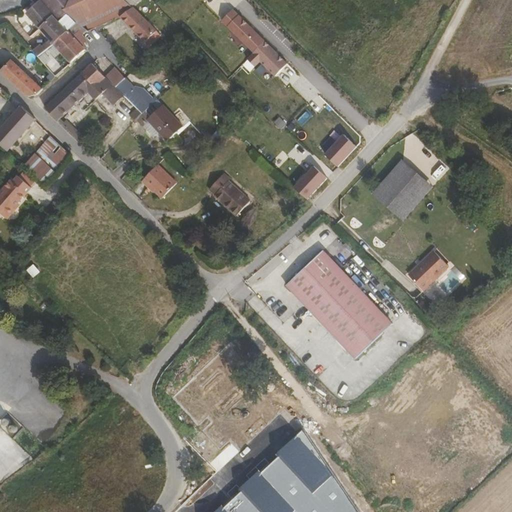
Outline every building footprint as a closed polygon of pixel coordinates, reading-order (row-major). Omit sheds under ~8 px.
[(42,28),(55,16),(39,0),(37,3),(27,12),(42,28)] [(66,13),(80,0),(39,0),(55,16),(59,19),(66,13)] [(84,33),(127,3),(124,0),(80,0),(66,13),(68,16),(76,24),(83,32),(84,33)] [(281,0),(320,38),(331,26),(327,22),(342,7),(341,7),(348,0),(281,0)] [(158,34),(130,5),(119,13),(133,27),(145,40),(149,43),(152,40),(158,34)] [(237,54),(254,37),(232,15),(215,32),(237,54)] [(61,22),(59,19),(55,16),(42,28),(53,39),(56,41),(69,30),(61,22)] [(76,24),(68,16),(61,22),(69,30),(76,24)] [(38,31),(29,22),(24,27),(33,36),(38,31)] [(72,60),(86,46),(81,41),(85,37),(82,33),(83,32),(76,24),(69,30),(56,41),(55,42),(72,60)] [(145,40),(133,27),(127,33),(140,45),(145,40)] [(55,42),(56,41),(53,39),(45,46),(43,45),(36,51),(40,55),(55,42)] [(44,88),(15,59),(3,71),(29,97),(38,95),(44,88)] [(96,84),(107,73),(106,71),(93,59),(82,70),(96,84)] [(124,72),(115,62),(106,71),(107,73),(115,81),(124,72)] [(90,90),(96,84),(82,70),(48,105),(50,106),(48,108),(59,120),(90,90)] [(115,81),(107,73),(96,84),(90,90),(97,97),(105,89),(116,101),(125,93),(123,90),(115,81)] [(149,101),(131,82),(127,86),(145,104),(149,101)] [(145,104),(127,86),(123,90),(125,93),(137,106),(141,110),(145,104)] [(182,123),(161,101),(145,116),(166,137),(182,123)] [(0,140),(9,150),(37,117),(23,104),(0,132),(0,140)] [(135,117),(141,110),(137,106),(131,113),(135,117)] [(347,141),(334,129),(318,146),(331,158),(347,141)] [(46,183),(73,152),(53,133),(26,165),(46,183)] [(308,157),(292,175),(305,187),(321,169),(308,157)] [(179,181),(159,162),(144,178),(165,197),(179,181)] [(387,246),(438,189),(407,162),(357,218),(387,246)] [(254,195),(229,169),(215,183),(220,188),(219,189),(239,210),(254,195)] [(21,204),(34,187),(20,175),(15,181),(13,180),(5,189),(21,204)] [(21,204),(5,189),(1,193),(20,211),(22,208),(19,206),(21,204)] [(20,211),(1,193),(0,195),(0,211),(11,221),(20,211)] [(425,294),(452,269),(436,251),(409,278),(425,294)] [(391,327),(320,254),(283,289),(354,363),(391,327)] [(48,481),(66,466),(57,455),(39,471),(48,481)]
